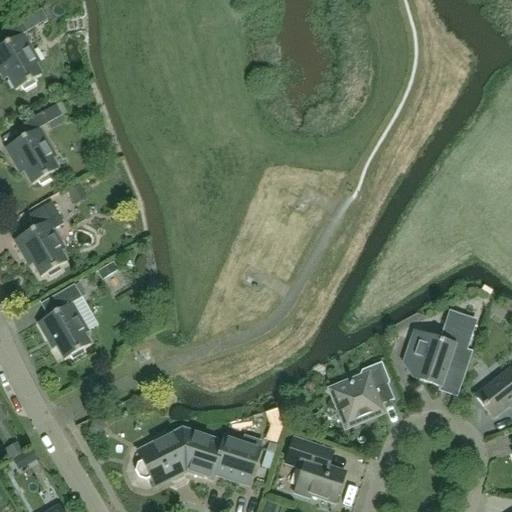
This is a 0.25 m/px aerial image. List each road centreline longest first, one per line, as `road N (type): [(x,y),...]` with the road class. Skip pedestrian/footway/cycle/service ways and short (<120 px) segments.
road 1 (unclassified): [(46,422),(266,326),(283,311),(348,196)]
road 2 (residential): [(468,511),(481,467),(476,442),(459,424),(436,417),(396,438),(369,511)]
